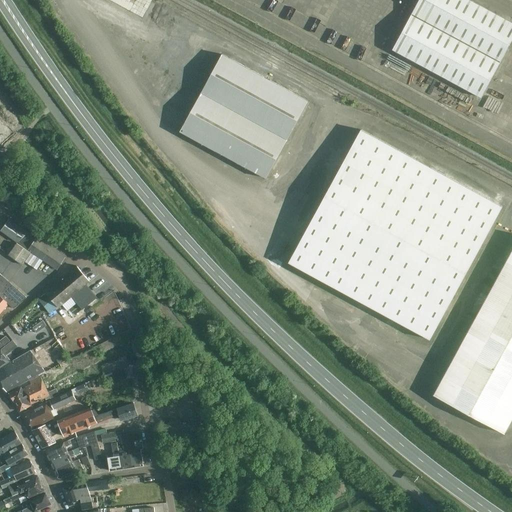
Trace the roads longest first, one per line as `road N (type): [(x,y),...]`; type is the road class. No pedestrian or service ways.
road 1 (secondary): [(493,511),(367,418),(257,316),(67,96)]
road 2 (residential): [(152,472),(123,294),(0,206)]
